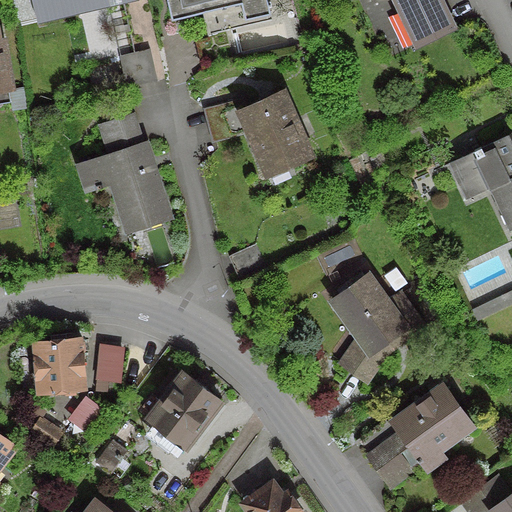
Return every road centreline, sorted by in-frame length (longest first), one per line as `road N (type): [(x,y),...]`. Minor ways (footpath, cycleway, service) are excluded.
road 1 (residential): [(168,51),(199,245),(198,275),(168,321)]
road 2 (tertiary): [(168,321),(247,369),(354,511)]
road 3 (tertiary): [(0,317),(83,300),(168,321)]
